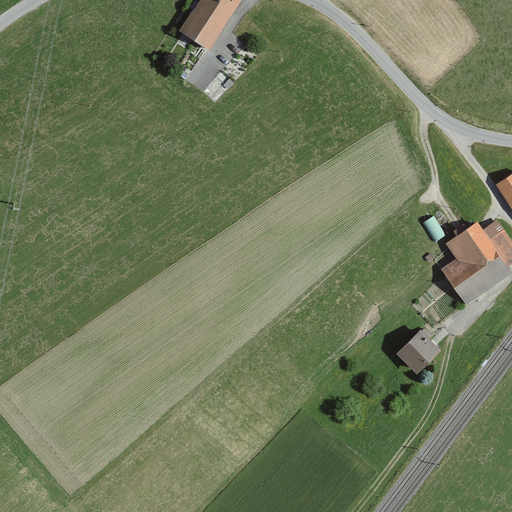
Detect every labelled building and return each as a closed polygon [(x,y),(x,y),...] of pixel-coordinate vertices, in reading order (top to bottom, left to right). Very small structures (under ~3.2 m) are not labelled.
[(236,0),(195,0),(176,30),(206,49),(236,0)] [(511,174),(498,183),(511,205),(511,174)] [(436,240),(446,233),(433,213),(423,220),(436,240)] [(511,243),(498,222),(483,232),(506,266),(511,262),(511,243)] [(483,232),(478,225),(449,244),(460,259),(444,270),(466,302),(510,272),(506,266),(483,232)] [(434,348),(414,329),(390,353),(411,372),(434,348)]
